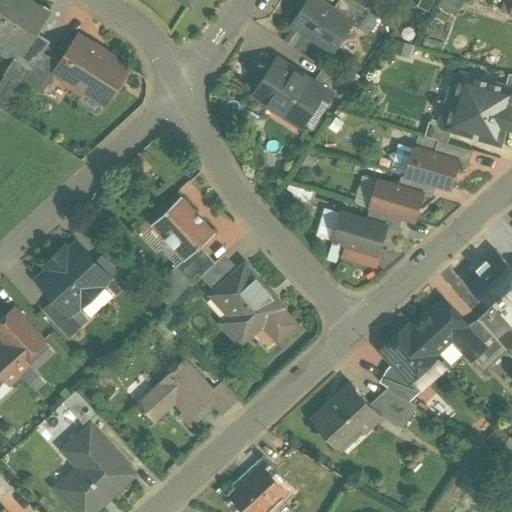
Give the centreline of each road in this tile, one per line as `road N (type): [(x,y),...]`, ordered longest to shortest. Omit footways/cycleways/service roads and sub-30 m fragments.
road 1 (residential): [(180,93),(241,202),(346,331)]
road 2 (residential): [(346,331),(143,511)]
road 3 (residential): [(180,93),(0,255)]
road 4 (residential): [(511,184),(346,331)]
road 5 (residential): [(98,0),(151,43),(180,93)]
